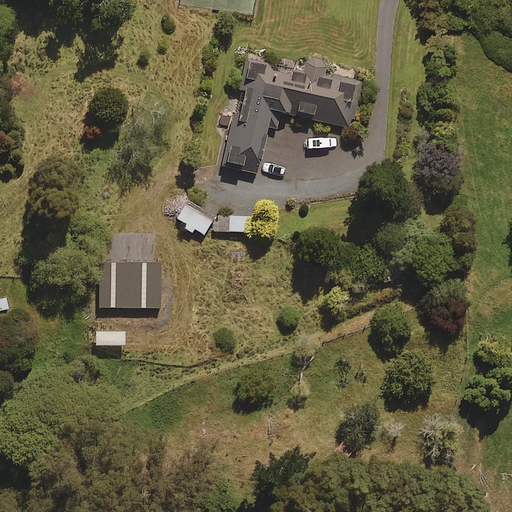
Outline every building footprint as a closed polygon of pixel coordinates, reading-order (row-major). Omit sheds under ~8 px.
[(344,126),(350,93),(356,94),(358,80),(322,74),(325,62),(303,58),(300,75),(245,65),(236,117),(223,115),(221,126),(228,127),(222,164),(256,170),(264,126),(276,128),(279,110),(316,116),(315,121),(344,126)] [(175,220),(183,224),(181,229),(191,234),(194,230),(202,235),(210,219),(183,204),(175,220)] [(216,222),(210,222),(211,232),(247,232),(247,217),(215,217),(216,222)] [(158,264),(96,264),(97,308),(158,308),(158,264)] [(122,332),(93,333),(94,346),(122,344),(122,332)]
